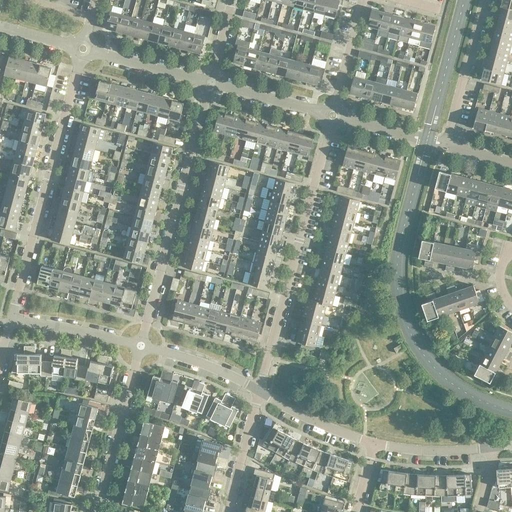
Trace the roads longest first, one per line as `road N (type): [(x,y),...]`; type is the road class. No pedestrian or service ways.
road 1 (residential): [(260,390),(328,127)]
road 2 (residential): [(10,320),(78,60)]
road 3 (residential): [(141,345),(207,92)]
road 4 (residential): [(95,511),(141,345)]
road 5 (residential): [(446,145),(485,0)]
road 6 (residential): [(141,345),(10,320)]
road 7 (residential): [(260,390),(141,345)]
road 8 (residential): [(372,445),(260,390)]
road 9 (residential): [(232,511),(260,390)]
road 10 (residential): [(494,448),(441,453),(372,445)]
